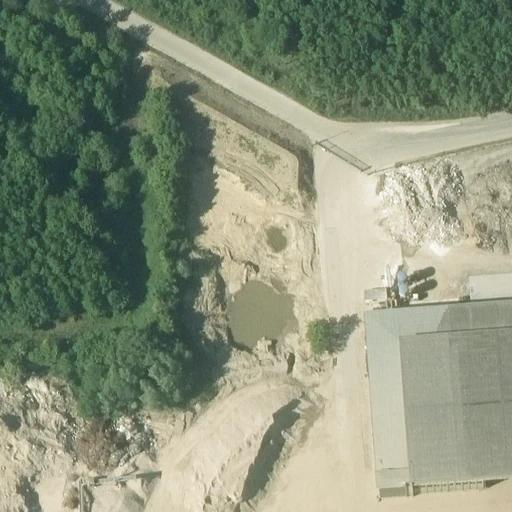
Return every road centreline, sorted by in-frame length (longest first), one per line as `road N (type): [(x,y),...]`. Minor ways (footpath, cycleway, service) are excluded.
road 1 (track): [(86,0),(296,117),(374,146),(415,147),(511,126)]
road 2 (track): [(350,137),(334,210),(356,511)]
